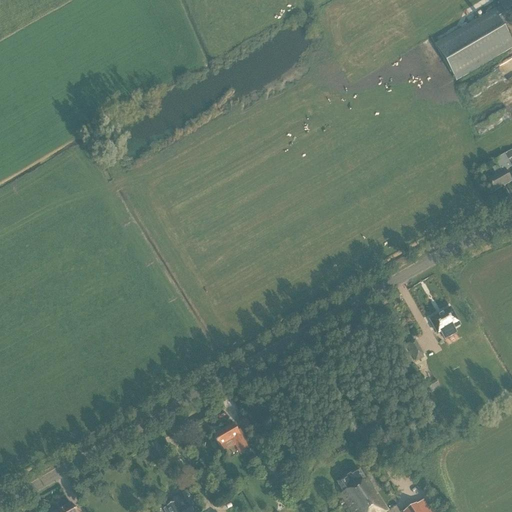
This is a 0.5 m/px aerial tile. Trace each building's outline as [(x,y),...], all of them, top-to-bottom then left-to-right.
[(435,46),(456,82),(511,48),(511,43),(502,26),(509,22),(500,7),(435,46)] [(504,171),(511,167),(503,155),(494,160),(497,166),(492,169),(496,176),(488,180),(494,192),(511,182),(504,171)] [(454,328),(460,324),(451,308),(430,320),(438,334),(441,332),(445,339),(456,332),(454,328)] [(406,344),(416,361),(424,356),(415,340),(406,344)] [(427,385),(431,392),(439,387),(435,380),(427,385)] [(240,420),(249,436),(255,433),(246,417),(240,420)] [(233,425),(213,436),(223,453),(234,446),(240,456),(251,450),(240,431),(237,432),(233,425)] [(248,459),(252,464),(262,458),(259,453),(248,459)] [(367,479),(365,480),(359,470),(338,484),(344,493),(340,496),(350,511),(386,511),(388,511),(367,479)] [(164,509),(165,511),(195,511),(200,510),(196,502),(189,491),(182,494),(189,506),(185,508),(179,511),(174,503),(164,509)] [(437,511),(433,506),(428,509),(423,501),(419,504),(418,503),(405,511),(437,511)]
